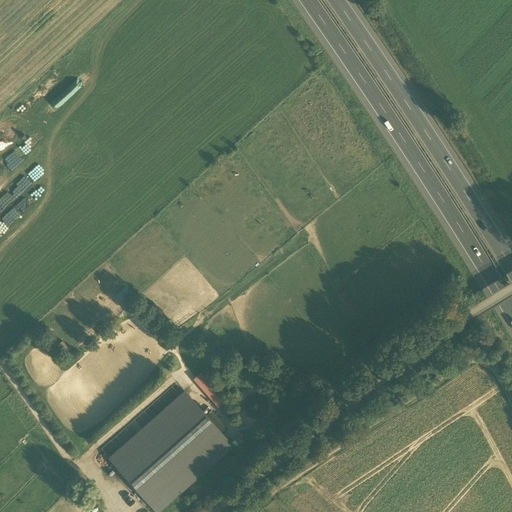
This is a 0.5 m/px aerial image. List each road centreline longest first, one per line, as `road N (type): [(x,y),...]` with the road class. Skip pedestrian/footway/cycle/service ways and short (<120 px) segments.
road 1 (motorway): [(307,0),(511,315)]
road 2 (track): [(511,285),(214,511)]
road 3 (track): [(511,407),(480,350),(248,511)]
road 4 (motorway): [(511,271),(335,0)]
road 5 (track): [(104,511),(0,363)]
